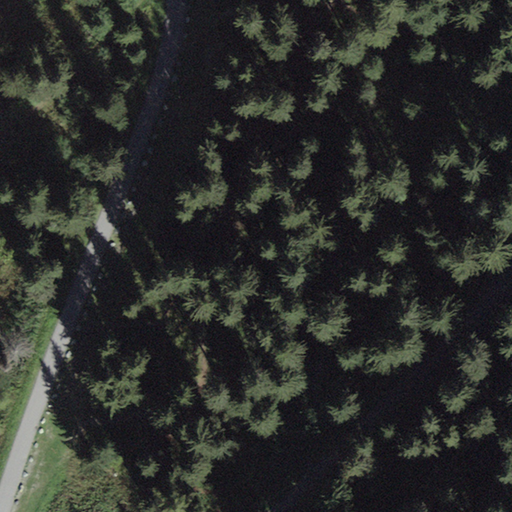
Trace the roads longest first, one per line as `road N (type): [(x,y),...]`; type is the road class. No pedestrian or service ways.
road 1 (unclassified): [(0,511),(167,75),(177,0)]
road 2 (track): [(451,335),(351,430)]
